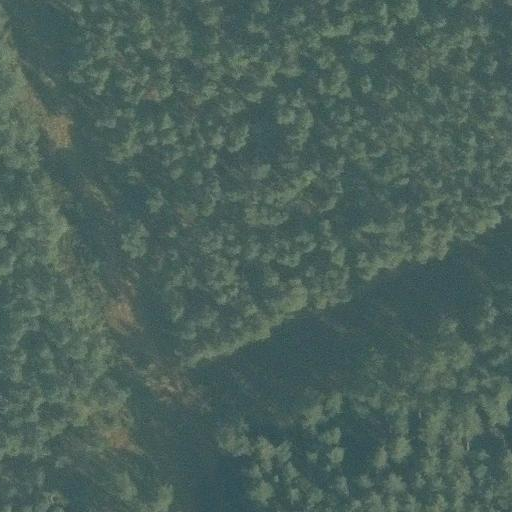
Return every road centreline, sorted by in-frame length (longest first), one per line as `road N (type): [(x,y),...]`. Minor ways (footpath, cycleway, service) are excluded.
road 1 (track): [(511,212),(165,378)]
road 2 (track): [(220,511),(198,424),(165,378),(0,459)]
